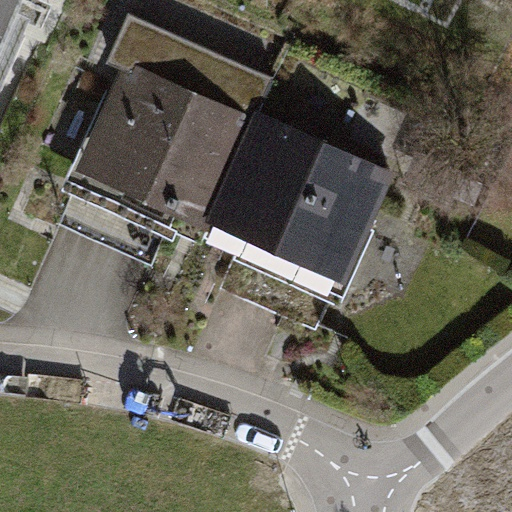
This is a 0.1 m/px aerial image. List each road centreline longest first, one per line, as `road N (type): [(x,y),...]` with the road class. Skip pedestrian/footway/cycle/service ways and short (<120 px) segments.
road 1 (residential): [(393,490),(294,440),(120,380),(0,365)]
road 2 (residential): [(511,376),(393,490)]
